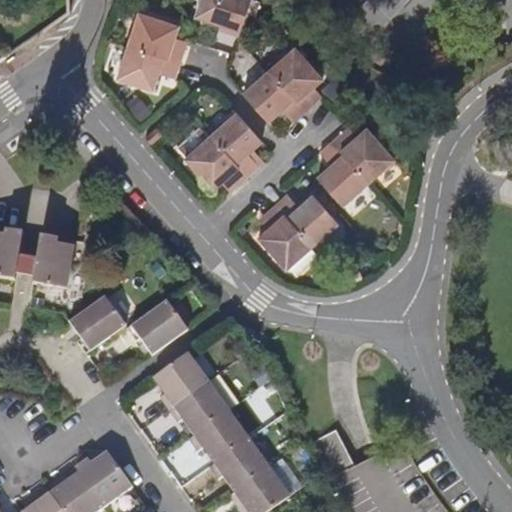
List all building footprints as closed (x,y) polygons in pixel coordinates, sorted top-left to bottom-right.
[(251,0),(202,0),(196,17),(242,32),(251,0)] [(173,45),(175,38),(179,27),(140,14),(129,47),(180,64),(184,49),(173,45)] [(187,41),(175,38),(173,45),(184,49),(187,41)] [(175,79),(180,64),(129,47),(118,80),(152,91),(158,74),(175,79)] [(295,48),(269,70),(306,113),(318,104),(309,94),(316,88),(324,81),(295,48)] [(293,124),(306,113),(269,70),(243,93),(268,121),(282,110),(293,124)] [(318,104),(324,99),(316,88),(309,94),(318,104)] [(244,119),(238,113),(212,136),(248,178),(261,167),(250,154),(263,142),(244,119)] [(146,138),(152,145),(163,135),(157,128),(146,138)] [(359,137),(350,128),(344,134),(354,143),(359,137)] [(344,134),(334,142),(370,184),(396,162),(368,130),(359,137),(354,143),(344,134)] [(238,187),(248,178),(212,136),(186,159),(215,192),(224,183),(230,178),(238,187)] [(495,158),(507,169),(511,166),(511,145),(505,138),(492,144),(495,158)] [(370,184),(334,142),(321,153),(333,167),(319,180),(343,208),(370,184)] [(224,183),(232,193),(238,187),(230,178),(224,183)] [(278,205),(314,247),(341,223),(316,195),(301,207),(290,195),(278,205)] [(276,224),(270,229),(260,238),(289,269),(314,247),(278,205),(268,214),(276,224)] [(261,220),(270,229),(276,224),(268,214),(261,220)] [(22,231),(0,227),(0,276),(14,279),(22,231)] [(39,233),(31,281),(65,287),(73,239),(39,233)] [(393,264),(394,263),(389,259),(384,264),(379,269),(383,274),(393,264)] [(104,296),(69,321),(81,337),(76,341),(84,352),(124,324),(104,296)] [(166,300),(127,327),(135,338),(139,335),(151,353),(186,328),(166,300)] [(186,352),(151,377),(163,393),(158,396),(167,409),(207,381),(186,352)] [(180,418),(192,435),(228,409),(207,381),(167,409),(176,421),(180,418)] [(228,409),(192,435),(187,438),(196,450),(201,447),(212,463),(249,438),(228,409)] [(446,511),(438,501),(420,474),(402,442),(355,467),(336,433),(312,446),(332,483),(348,511),(446,511)] [(212,463),(208,467),(216,479),(221,476),(232,492),(269,466),(278,459),(260,434),(250,440),(249,438),(212,463)] [(73,467),(100,505),(130,485),(106,451),(104,451),(89,462),(86,458),(73,467)] [(269,466),(232,492),(228,495),(236,506),(241,503),(247,511),(265,511),(301,487),(283,461),(271,469),(269,466)] [(48,490),(63,511),(90,511),(100,505),(73,467),(62,475),(64,480),(48,490)] [(20,511),(19,511),(63,511),(48,490),(45,486),(33,495),(36,500),(20,511)] [(239,511),(247,511),(241,503),(236,506),(239,511)]
